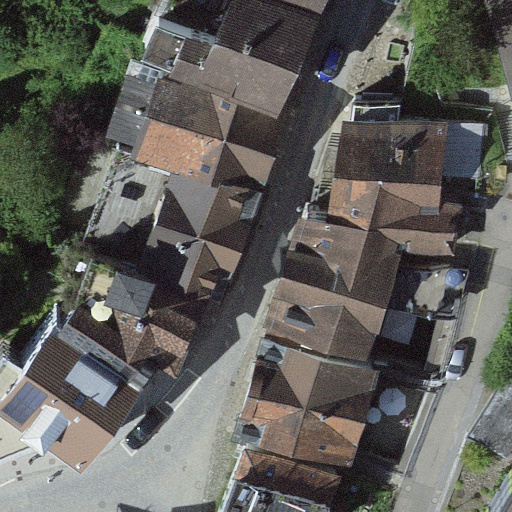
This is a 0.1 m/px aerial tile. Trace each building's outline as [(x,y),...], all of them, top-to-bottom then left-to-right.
[(159,0),(142,39),(274,91),(312,6),(297,0),(159,0)] [(511,0),(491,0),(511,75),(511,0)] [(281,105),(160,64),(156,77),(128,68),(108,126),(155,146),(257,181),(269,143),(281,105)] [(355,95),(338,208),(401,221),(398,232),(452,245),(458,205),(438,202),(439,192),(440,170),(485,176),(489,123),(395,116),(397,100),(355,95)] [(139,261),(203,284),(221,290),(262,183),(257,181),(155,146),(153,155),(119,145),(86,229),(124,246),(141,254),(139,261)] [(273,310),(332,331),(361,341),(398,232),(401,221),(338,208),(305,200),(273,310)] [(77,288),(154,348),(165,356),(173,343),(178,346),(203,284),(139,261),(141,254),(124,246),(120,251),(95,243),(77,288)] [(77,288),(62,308),(56,305),(0,384),(0,448),(50,429),(81,451),(154,348),(77,288)] [(330,339),(332,331),(273,310),(268,319),(238,421),(346,455),(374,353),(330,339)] [(511,448),(511,378),(505,374),(486,404),(468,433),(507,457),(511,448)] [(338,466),(249,434),(232,480),(219,511),(307,511),(314,493),(326,497),(338,466)] [(511,511),(511,468),(485,511),(511,511)]
